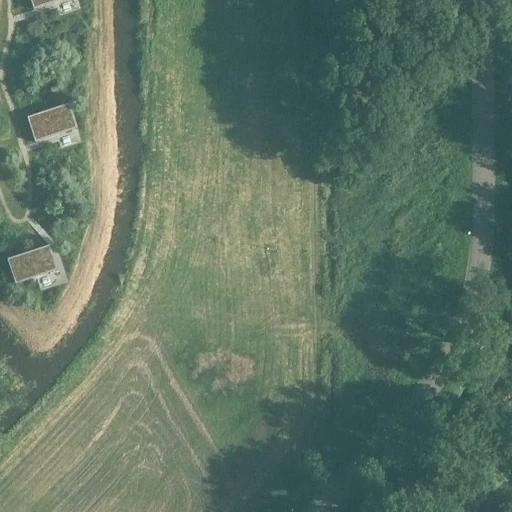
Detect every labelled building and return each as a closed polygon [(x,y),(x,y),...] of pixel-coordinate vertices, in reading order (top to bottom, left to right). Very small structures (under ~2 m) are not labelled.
[(29,0),(33,11),(67,0),(29,0)] [(22,57),(19,75),(44,78),(47,60),(22,57)] [(67,106),(26,119),(34,144),(75,130),(67,106)] [(45,172),(34,184),(57,207),(68,196),(45,172)] [(47,249),(6,261),(13,286),(55,274),(47,249)]
